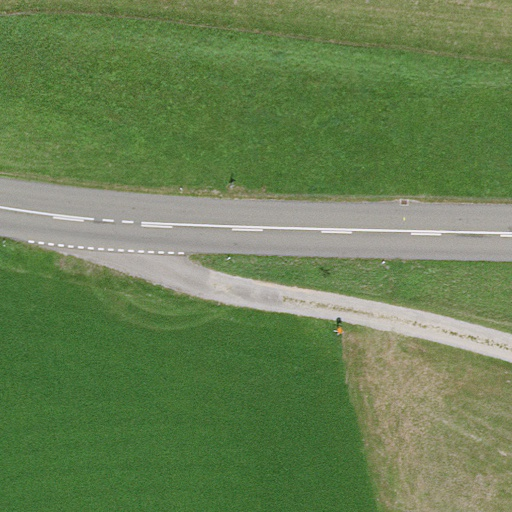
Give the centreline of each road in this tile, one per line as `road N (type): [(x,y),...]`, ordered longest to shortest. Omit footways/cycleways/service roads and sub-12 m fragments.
road 1 (tertiary): [(511,234),(132,225),(0,207)]
road 2 (track): [(132,225),(133,254),(226,296),(305,306),(511,356)]
